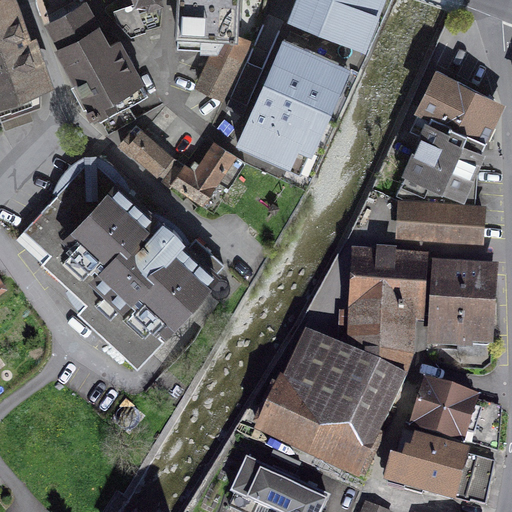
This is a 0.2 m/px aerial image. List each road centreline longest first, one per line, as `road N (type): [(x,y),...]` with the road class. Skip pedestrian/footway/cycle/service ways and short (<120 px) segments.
road 1 (residential): [(0,182),(58,123),(59,88),(27,0)]
road 2 (residential): [(0,244),(69,338),(118,381)]
road 3 (residential): [(503,5),(511,132)]
